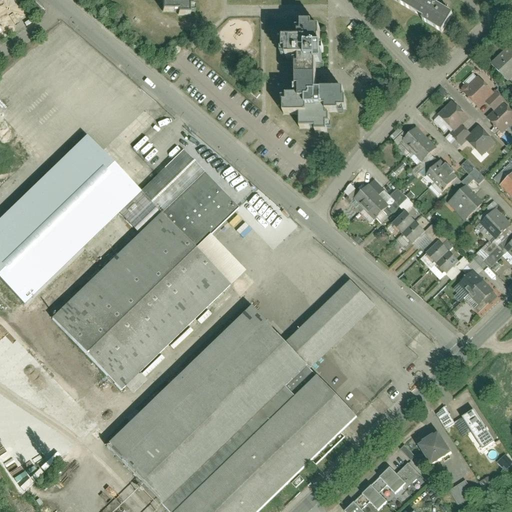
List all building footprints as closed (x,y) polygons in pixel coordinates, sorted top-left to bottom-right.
[(146,0),(147,0),(154,0),(164,0),(165,13),(180,12),(180,17),(191,16),(191,9),(194,8),(193,0),(146,0)] [(394,0),(421,15),(419,18),(439,30),(450,12),(433,2),(433,0),(394,0)] [(8,20),(13,30),(33,19),(28,9),(8,20)] [(62,25),(42,43),(55,56),(57,54),(52,49),(56,46),(60,50),(64,47),(67,50),(69,48),(67,46),(75,39),(62,25)] [(283,106),(283,116),(301,116),(302,129),(316,128),(317,133),(328,132),(327,125),(330,124),(330,114),(339,113),(339,116),(345,115),(345,111),(347,110),(346,100),(344,101),(343,91),(316,92),(315,64),(320,64),(319,49),(317,49),(317,42),(319,42),(318,30),(311,30),(311,25),(300,25),(301,35),(298,35),(298,41),(281,42),(281,53),(285,52),(285,60),(299,59),(299,63),(293,63),(294,68),(295,68),(296,90),(294,90),(294,98),(287,98),(287,105),(283,106)] [(511,48),(493,67),(506,81),(511,75),(511,48)] [(493,92),(479,76),(469,85),(467,83),(460,88),(475,107),(493,92)] [(490,108),(501,97),(497,93),(486,104),(490,108)] [(511,123),(511,112),(504,103),(500,99),(491,107),(496,113),(489,119),(501,133),(511,123)] [(493,141),(479,124),(472,130),(464,120),(468,117),(454,101),(439,115),(453,131),(450,134),(460,145),(466,140),(479,154),(493,141)] [(144,117),(151,124),(160,116),(153,108),(144,117)] [(433,151),(411,130),(400,142),(421,163),(433,151)] [(33,149),(41,141),(36,135),(27,143),(33,149)] [(83,137),(0,218),(0,283),(22,306),(116,214),(137,235),(51,321),(122,393),(229,288),(192,251),(237,208),(180,150),(138,192),(83,137)] [(442,162),(426,177),(442,194),(454,183),(450,178),(454,174),(442,162)] [(411,173),(415,177),(421,171),(417,168),(411,173)] [(511,173),(499,186),(511,199),(511,173)] [(365,182),(351,195),(374,221),(388,208),(365,182)] [(350,185),(344,194),(349,197),(355,188),(350,185)] [(468,186),(449,204),(465,222),(484,204),(468,186)] [(508,227),(495,212),(481,225),(495,239),(508,227)] [(424,231),(406,213),(393,225),(412,244),(424,231)] [(511,255),(511,235),(484,262),(490,269),(508,252),(511,255)] [(459,263),(439,244),(427,256),(447,275),(459,263)] [(492,293),(472,273),(459,286),(479,306),(492,293)] [(250,309),(106,449),(167,511),(255,511),(354,417),(310,372),(375,308),(351,284),(287,346),(250,309)] [(369,400),(388,381),(385,378),(366,396),(369,400)] [(437,413),(445,430),(454,425),(447,408),(437,413)] [(500,442),(481,411),(469,419),(488,450),(500,442)] [(439,435),(418,447),(430,468),(451,456),(439,435)] [(391,468),(346,511),(377,511),(404,486),(408,489),(421,477),(409,464),(398,475),(391,468)] [(449,491),(458,505),(474,496),(465,481),(449,491)]
